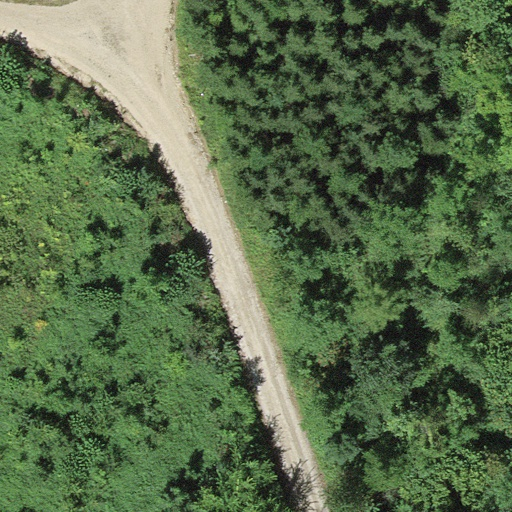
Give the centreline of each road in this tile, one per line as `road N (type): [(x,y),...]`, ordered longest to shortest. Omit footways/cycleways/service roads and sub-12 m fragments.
road 1 (track): [(310,511),(188,159),(112,63)]
road 2 (track): [(0,14),(112,63)]
